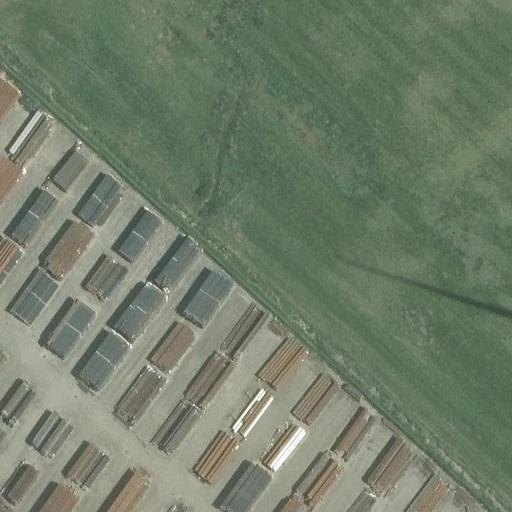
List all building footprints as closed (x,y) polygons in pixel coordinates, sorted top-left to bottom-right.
[(303,0),(153,0),(300,132),(368,58),(303,0)] [(84,142),(68,159),(103,191),(119,174),(84,142)] [(0,193),(11,201),(38,159),(18,147),(0,173),(0,193)] [(52,176),(41,197),(60,207),(71,187),(52,176)] [(124,179),(108,196),(143,227),(158,209),(124,179)] [(41,196),(24,216),(40,229),(57,210),(41,196)] [(148,233),(184,264),(200,247),(164,215),(148,233)] [(225,300),(240,284),(205,252),(190,268),(225,300)] [(135,382),(152,394),(178,356),(161,345),(135,382)] [(0,401),(0,432),(1,433),(41,396),(24,378),(0,401)] [(0,484),(0,509),(4,511),(11,511),(75,421),(54,407),(0,484)] [(52,493),(41,511),(64,511),(70,503),(52,493)]
